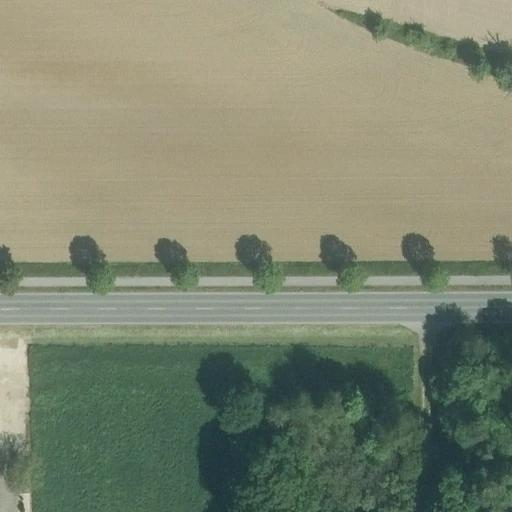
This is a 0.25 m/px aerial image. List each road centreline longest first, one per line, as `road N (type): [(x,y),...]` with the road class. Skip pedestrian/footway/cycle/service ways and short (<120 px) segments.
road 1 (primary): [(0,307),(511,305)]
road 2 (track): [(426,305),(429,511)]
road 3 (track): [(374,0),(511,36)]
